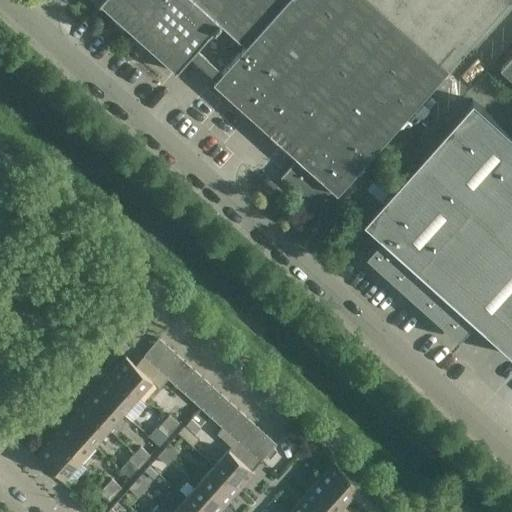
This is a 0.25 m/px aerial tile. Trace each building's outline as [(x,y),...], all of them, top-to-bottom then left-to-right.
[(101,0),(98,3),(175,72),(212,30),(214,31),(221,24),(245,46),(214,82),(298,158),(282,176),(328,218),(351,192),(356,197),(377,174),(365,162),(511,0),(101,0)] [(511,56),(500,70),(511,80),(511,56)] [(511,134),(473,100),(364,220),(409,260),(393,278),(424,306),(511,208),(511,134)] [(0,185),(14,169),(0,156),(0,185)] [(511,208),(424,306),(455,334),(471,316),(511,353),(511,208)] [(159,338),(143,356),(152,364),(168,346),(159,338)] [(152,364),(161,372),(177,354),(168,346),(152,364)] [(161,372),(170,380),(186,362),(177,354),(161,372)] [(125,356),(111,373),(137,396),(151,380),(125,356)] [(170,380),(179,388),(195,370),(186,362),(170,380)] [(179,388),(188,396),(204,379),(195,370),(179,388)] [(137,396),(111,373),(96,389),(122,412),(137,396)] [(188,396),(197,404),(213,387),(204,379),(188,396)] [(197,404),(206,413),(222,395),(213,387),(197,404)] [(122,412),(96,389),(81,405),(107,428),(122,412)] [(206,413),(215,421),(231,403),(222,395),(206,413)] [(215,421),(224,429),(240,411),(231,403),(215,421)] [(107,428),(81,405),(67,421),(93,445),(107,428)] [(224,429),(233,437),(249,419),(240,411),(224,429)] [(164,420),(173,429),(178,423),(169,414),(164,420)] [(190,419),(184,426),(193,434),(199,428),(190,419)] [(233,437),(242,445),(258,427),(249,419),(233,437)] [(157,427),(167,435),(173,429),(164,420),(157,427)] [(93,445),(67,421),(52,438),(78,461),(93,445)] [(242,445),(251,453),(267,435),(258,427),(242,445)] [(251,453),(260,461),(276,443),(267,435),(251,453)] [(78,461),(52,438),(37,454),(64,477),(78,461)] [(178,451),(169,443),(163,449),(172,457),(178,451)] [(134,453),(144,461),(149,455),(140,446),(134,453)] [(172,457),(163,449),(157,455),(167,464),(172,457)] [(228,449),(213,465),(239,488),(254,472),(228,449)] [(128,459),(138,468),(144,461),(134,453),(128,459)] [(319,478),(345,502),(359,486),(333,462),(319,478)] [(239,488),(213,465),(199,481),(225,505),(239,488)] [(149,483),(140,475),(134,481),(143,490),(149,483)] [(319,478),(304,495),(323,511),(335,511),(345,502),(319,478)] [(105,485),(114,494),(120,487),(111,479),(105,485)] [(143,490),(134,481),(128,488),(138,496),(143,490)] [(199,481),(184,497),(200,511),(218,511),(225,505),(199,481)] [(99,491),(109,500),(114,494),(105,485),(99,491)] [(323,511),(304,495),(289,511),(290,511),(323,511)] [(200,511),(184,497),(171,511),(200,511)]
